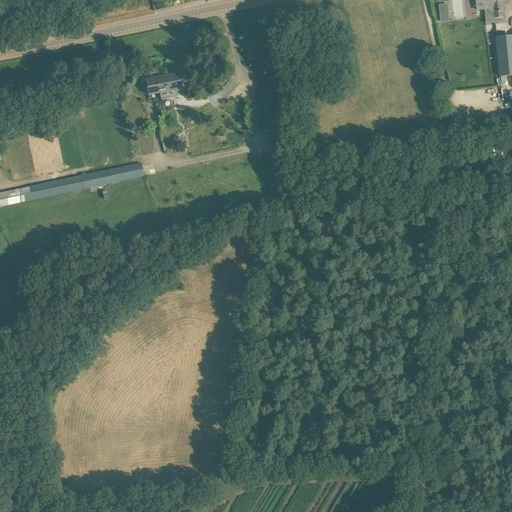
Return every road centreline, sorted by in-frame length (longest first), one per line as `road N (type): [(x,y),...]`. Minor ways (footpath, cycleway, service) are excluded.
road 1 (track): [(204,511),(241,483),(266,476),(511,453)]
road 2 (track): [(413,461),(454,208),(492,159)]
road 3 (tertiary): [(0,52),(252,0)]
